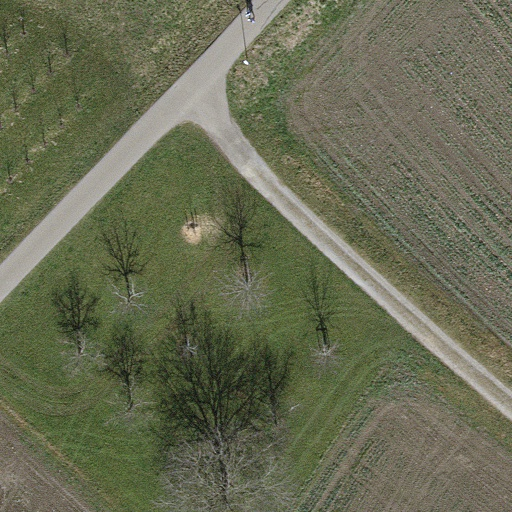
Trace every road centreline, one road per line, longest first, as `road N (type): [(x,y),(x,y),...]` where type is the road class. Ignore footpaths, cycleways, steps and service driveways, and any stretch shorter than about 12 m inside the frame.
road 1 (track): [(188,89),(433,341),(511,408)]
road 2 (track): [(0,286),(272,0)]
